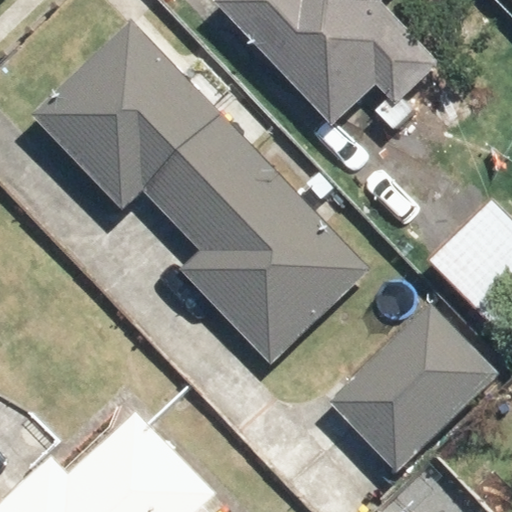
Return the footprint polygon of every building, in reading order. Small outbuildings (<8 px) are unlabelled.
[(237,0),(342,119),(386,81),(408,104),(456,58),(399,0),(237,0)] [(285,356),(376,274),(153,27),(62,109),(285,356)] [(511,217),(507,212),(455,266),(511,321),(511,217)] [(511,380),(451,309),(337,405),(401,480),(511,385),(511,380)] [(209,511),(230,491),(158,420),(129,449),(124,444),(94,473),(76,453),(14,508),(17,511),(209,511)]
